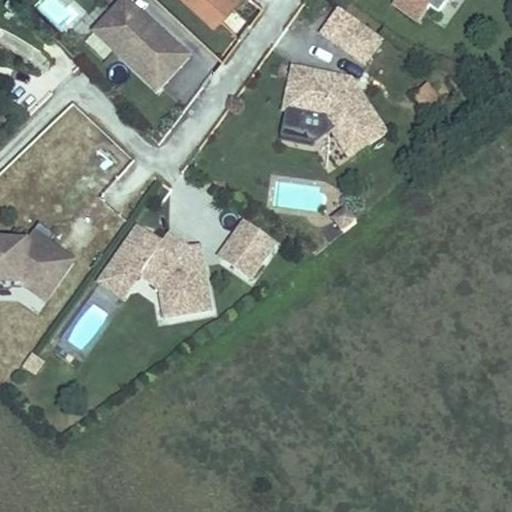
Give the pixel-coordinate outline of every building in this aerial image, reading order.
[(71,0),(44,0),(39,6),(63,29),(82,10),(71,0)] [(126,0),(95,34),(159,92),(190,58),(151,22),(146,27),(142,23),(146,18),(127,0),(126,0)] [(192,0),(214,20),(232,0),(192,0)] [(396,0),(394,4),(420,22),(429,9),(415,0),(396,0)] [(415,0),(429,9),(431,7),(440,13),(449,0),(415,0)] [(323,36),(349,55),(366,32),(340,13),(323,36)] [(142,23),(146,27),(151,22),(146,18),(142,23)] [(349,55),(365,66),(382,43),(366,32),(349,55)] [(329,84),(336,78),(294,69),(292,76),(329,84)] [(329,84),(292,76),(285,113),(287,113),(282,138),(316,145),(333,133),(351,159),(387,135),(351,81),(336,78),(329,84)] [(414,99),(433,121),(448,107),(429,86),(414,99)] [(334,221),(344,234),(357,224),(348,211),(334,221)] [(222,259),(251,279),(275,246),(246,226),(222,259)] [(158,244),(139,231),(111,270),(125,280),(142,276),(142,277),(162,290),(167,319),(211,312),(200,250),(189,252),(183,253),(177,249),(175,242),(170,238),(163,248),(159,248),(158,244)] [(47,303),(75,263),(34,234),(27,245),(0,243),(0,285),(24,287),(47,303)] [(189,252),(175,242),(177,249),(183,253),(189,252)] [(102,284),(125,301),(142,277),(125,280),(111,270),(102,284)] [(30,353),(22,368),(37,376),(45,361),(30,353)]
